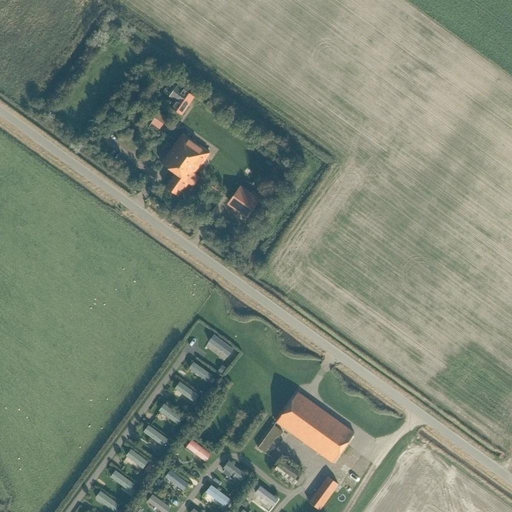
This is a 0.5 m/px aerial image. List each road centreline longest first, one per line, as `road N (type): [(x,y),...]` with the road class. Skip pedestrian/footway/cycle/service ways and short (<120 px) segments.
road 1 (tertiary): [(511,484),(0,114)]
road 2 (track): [(69,511),(189,346),(198,352)]
road 3 (track): [(180,511),(227,456),(240,456),(291,496)]
road 4 (track): [(387,452),(363,446),(343,473),(325,469),(279,511)]
road 5 (track): [(415,415),(344,511)]
